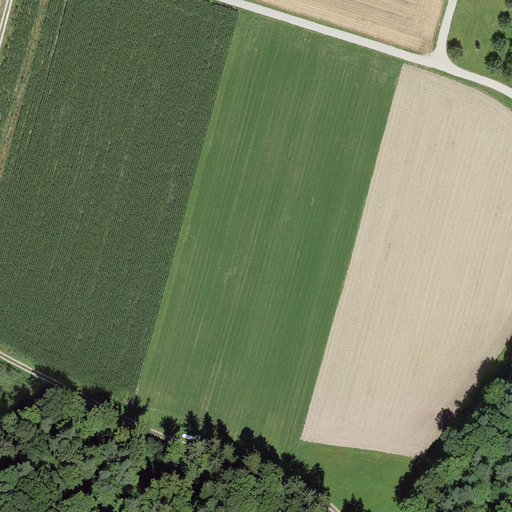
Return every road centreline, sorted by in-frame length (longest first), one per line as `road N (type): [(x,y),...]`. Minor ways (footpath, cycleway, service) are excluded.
road 1 (track): [(330,511),(288,481),(153,433),(0,352)]
road 2 (track): [(226,0),(437,66)]
road 3 (track): [(511,378),(425,511)]
road 4 (track): [(450,0),(437,66),(511,96)]
